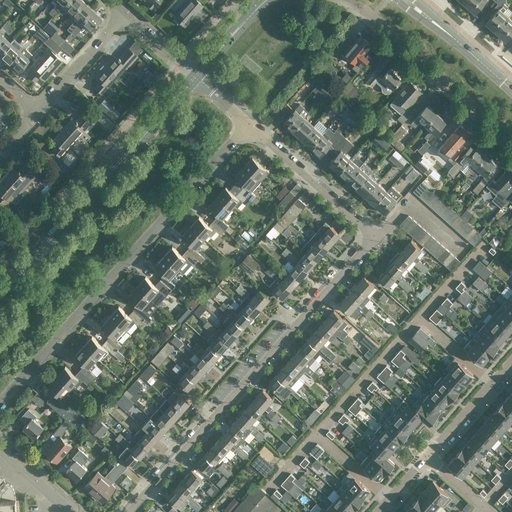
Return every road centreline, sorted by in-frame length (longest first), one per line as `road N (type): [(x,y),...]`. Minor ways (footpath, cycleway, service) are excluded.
road 1 (residential): [(247,122),(372,237),(128,511)]
road 2 (residential): [(0,402),(247,122)]
road 3 (tertiary): [(0,294),(195,76)]
road 4 (residential): [(371,16),(511,142)]
road 5 (residential): [(35,112),(126,12)]
road 6 (residential): [(426,457),(511,362)]
